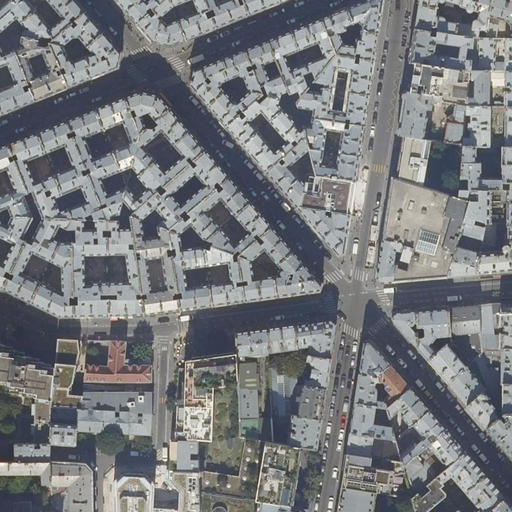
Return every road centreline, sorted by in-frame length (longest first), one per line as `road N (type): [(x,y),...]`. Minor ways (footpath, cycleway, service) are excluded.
road 1 (residential): [(355,300),(154,67)]
road 2 (residential): [(355,300),(402,0)]
road 3 (residential): [(355,300),(511,480)]
road 4 (residential): [(322,511),(355,300)]
road 5 (residential): [(326,0),(154,67)]
road 6 (residential): [(178,327),(355,300)]
road 7 (residential): [(154,67),(0,130)]
road 8 (residential): [(355,300),(511,287)]
road 9 (residential): [(47,326),(178,327)]
